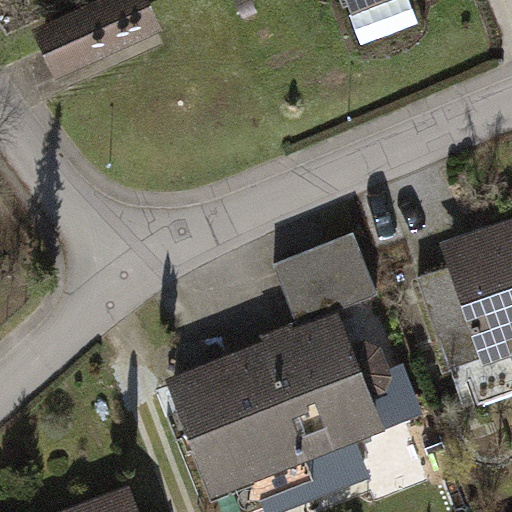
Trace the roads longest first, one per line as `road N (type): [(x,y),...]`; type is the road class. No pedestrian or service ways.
road 1 (residential): [(122,273),(511,101)]
road 2 (residential): [(0,113),(122,273)]
road 3 (residential): [(0,381),(122,273)]
